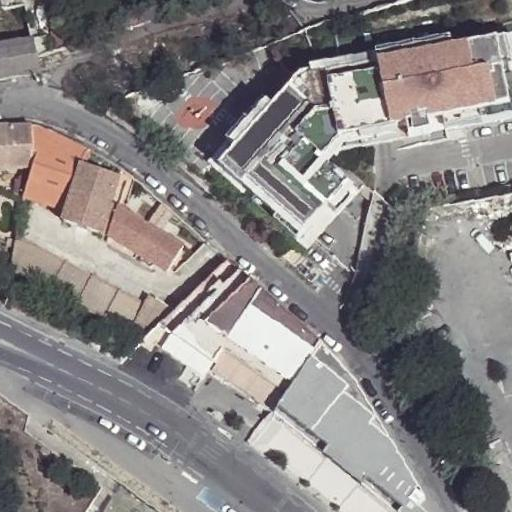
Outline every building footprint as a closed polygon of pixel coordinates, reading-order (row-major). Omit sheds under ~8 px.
[(234,148),(216,170),(304,250),(358,188),(325,160),(344,137),(392,129),(395,145),(428,139),(426,130),(511,113),(511,34),(454,45),(452,36),(309,66),(311,71),(300,73),(269,105),(263,99),(226,140),(234,148)] [(0,45),(0,80),(39,74),(36,59),(33,49),(33,42),(8,44),(0,45)] [(36,59),(48,56),(45,46),(33,49),(36,59)] [(0,124),(0,168),(23,168),(15,193),(24,196),(33,167),(30,124),(0,124)] [(35,124),(30,124),(33,167),(24,196),(31,198),(67,210),(85,148),(80,145),(35,124)] [(121,168),(85,148),(67,210),(64,220),(99,234),(118,176),(121,168)] [(125,180),(118,176),(99,234),(107,236),(117,206),(125,180)] [(31,198),(24,196),(22,204),(29,206),(31,198)] [(181,248),(117,206),(107,236),(165,273),(181,248)] [(143,305),(14,235),(6,269),(142,343),(158,328),(172,315),(149,297),(143,305)] [(221,353),(286,395),(287,396),(273,417),(388,511),(424,511),(428,507),(355,385),(333,360),(226,263),(172,315),(158,328),(214,364),(221,353)] [(214,364),(209,372),(274,415),(286,395),(221,353),(214,364)]
